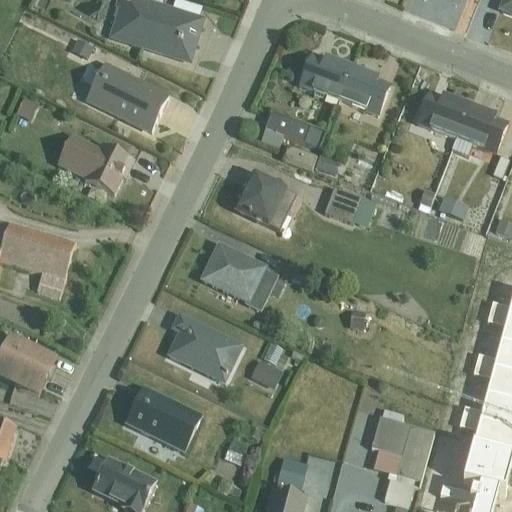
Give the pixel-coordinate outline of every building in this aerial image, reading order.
[(188,55),(111,33),(108,42),(191,68),(206,21),(199,19),(202,10),(171,0),(165,0),(165,2),(158,0),(123,0),(201,24),(192,53),(188,55)] [(201,24),(123,0),(117,0),(115,9),(117,10),(113,20),(115,21),(111,33),(188,55),(192,53),(201,24)] [(511,0),(505,0),(500,14),(511,18),(511,0)] [(77,43),(71,54),(88,63),(94,51),(77,43)] [(339,105),(351,75),(313,59),(301,92),(339,105)] [(104,69),(87,104),(152,136),(169,102),(104,69)] [(351,75),(339,105),(378,119),(390,90),(389,90),(351,75)] [(456,145),(469,113),(431,98),(430,97),(417,129),(456,145)] [(24,101),(16,117),(31,124),(39,108),(24,101)] [(469,113),(456,145),(472,150),(495,160),(508,128),(507,128),(469,113)] [(265,133),(261,145),(278,152),(283,140),(319,153),(325,137),(271,116),(265,133)] [(72,139),(57,170),(85,183),(84,185),(114,199),(125,176),(129,178),(135,165),(102,149),(99,153),(72,139)] [(472,150),(456,145),(452,154),(468,160),(472,150)] [(288,151),(283,163),(312,174),(317,161),(288,151)] [(319,159),(315,172),(335,179),(340,166),(319,159)] [(500,161),(492,179),(502,183),(510,165),(500,161)] [(254,179),(237,215),(269,231),(279,235),(297,200),(254,179)] [(334,194),(325,217),(367,233),(377,209),(334,194)] [(421,208),(419,213),(427,217),(435,198),(425,194),(419,207),(421,208)] [(443,201),(438,215),(463,224),(468,211),(443,201)] [(511,227),(500,224),(495,236),(511,241),(511,227)] [(0,265),(41,279),(37,294),(60,301),(76,249),(0,225),(0,265)] [(269,298),(277,283),(278,281),(266,275),(266,273),(219,251),(203,284),(247,306),(245,309),(261,316),(269,298)] [(277,283),(269,298),(278,302),(285,287),(277,283)] [(511,511),(511,500),(507,499),(511,481),(511,305),(460,494),(444,490),(437,511),(511,511)] [(180,337),(169,360),(226,387),(243,351),(180,320),(173,333),(180,337)] [(10,340),(0,360),(0,383),(39,402),(49,382),(51,383),(57,371),(54,370),(58,363),(10,340)] [(271,347),(264,362),(275,367),(282,352),(271,347)] [(260,364),(251,382),(274,393),(282,376),(260,364)] [(144,392),(127,428),(185,456),(202,420),(144,392)] [(380,422),(372,453),(378,455),(373,475),(388,478),(387,484),(390,485),(384,505),(396,508),(395,511),(407,511),(409,511),(414,492),(419,493),(433,437),(401,429),(403,420),(384,415),(382,423),(380,422)] [(0,462),(5,464),(16,430),(0,424),(0,462)] [(249,429),(245,438),(263,446),(269,432),(254,425),(252,430),(249,429)] [(234,442),(224,461),(240,469),(244,460),(247,449),(234,442)] [(284,463),(277,488),(301,495),(308,469),(284,463)] [(109,464),(94,495),(125,510),(123,511),(143,511),(156,487),(109,464)] [(224,480),(217,494),(226,499),(228,496),(238,501),(242,493),(232,488),(234,485),(224,480)] [(274,494),(268,511),(303,511),(306,503),(274,494)]
